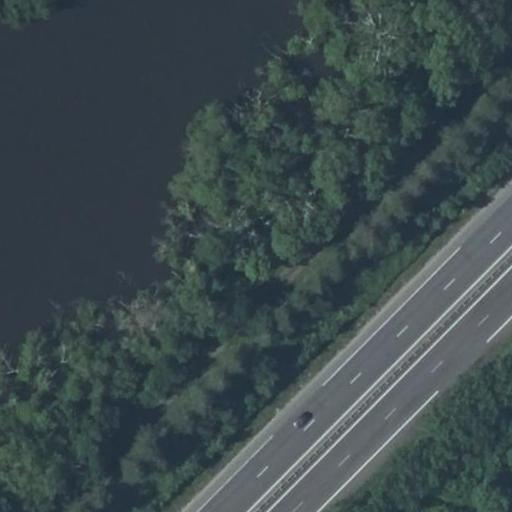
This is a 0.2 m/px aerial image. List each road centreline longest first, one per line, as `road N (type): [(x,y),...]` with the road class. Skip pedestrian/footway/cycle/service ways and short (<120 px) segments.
road 1 (trunk): [(511,220),(222,511)]
road 2 (trunk): [(291,511),(511,290)]
